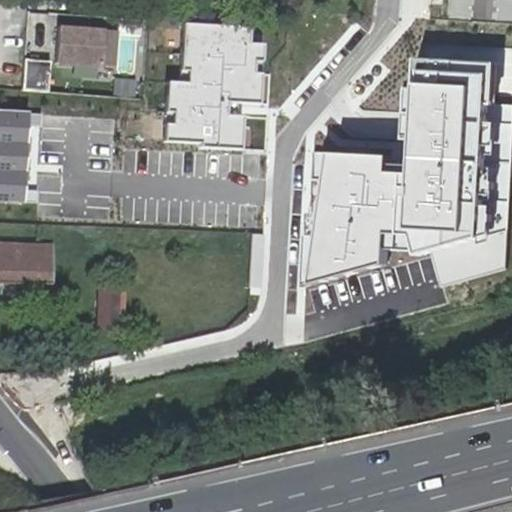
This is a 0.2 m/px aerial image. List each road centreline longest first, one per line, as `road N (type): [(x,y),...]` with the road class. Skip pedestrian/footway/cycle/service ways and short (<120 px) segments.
road 1 (residential): [(0,400),(255,338),(268,327),(277,295),(282,193)]
road 2 (residential): [(282,193),(74,182)]
road 3 (residential): [(282,193),(284,145),(386,22)]
road 4 (motorway): [(511,466),(336,511)]
road 5 (tertiary): [(0,414),(83,511)]
